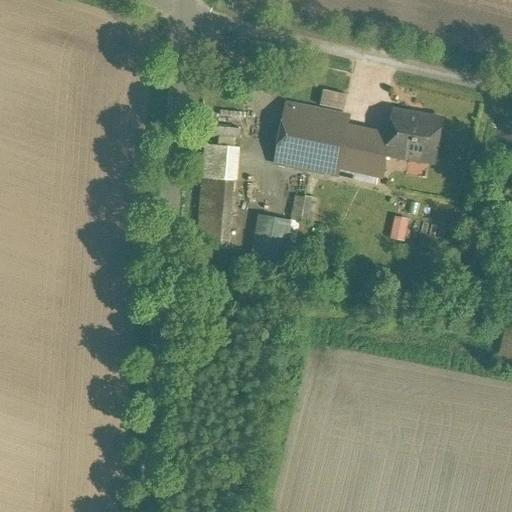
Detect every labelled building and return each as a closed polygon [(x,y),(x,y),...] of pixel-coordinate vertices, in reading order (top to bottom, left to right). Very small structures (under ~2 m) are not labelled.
[(351,116),(285,104),(272,168),(376,188),(377,183),(382,184),(386,162),(437,171),(448,118),(390,107),(385,135),(349,128),(351,116)] [(239,151),(204,147),(195,250),(229,253),(239,151)] [(317,201),(294,198),(291,222),(313,226),(317,201)] [(291,224),(258,218),(249,267),(282,273),(291,224)] [(409,222),(395,219),(390,242),(404,245),(409,222)] [(511,365),(511,332),(504,331),(498,363),(511,365)]
